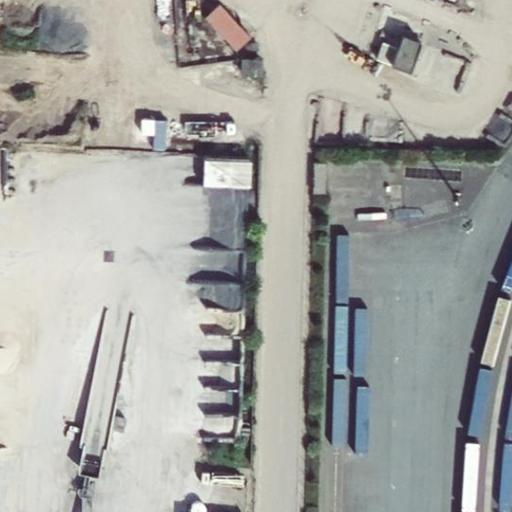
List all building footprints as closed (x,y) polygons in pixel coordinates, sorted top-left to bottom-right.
[(361,0),(353,3),(357,14),(369,10),(365,0),(361,0)] [(378,40),(384,42),(391,45),(408,1),(404,0),(377,0),(372,15),(385,21),(378,38),(378,40)] [(205,17),(236,51),(252,36),(220,2),(205,17)] [(375,23),(372,15),(371,12),(359,17),(362,27),(375,23)] [(348,14),(344,16),(340,18),(345,27),(354,23),(353,21),(348,14)] [(412,72),(416,63),(424,44),(403,36),(397,51),(392,64),(412,72)] [(262,59),(243,58),(242,72),(262,74),(262,59)] [(250,189),(251,161),(203,160),(203,188),(250,189)] [(113,312),(114,235),(98,234),(97,252),(92,252),(91,275),(98,275),(97,312),(113,312)] [(92,511),(108,511),(113,312),(97,312),(92,511)] [(249,511),(251,465),(253,399),(240,400),(237,484),(190,484),(189,511),(249,511)]
